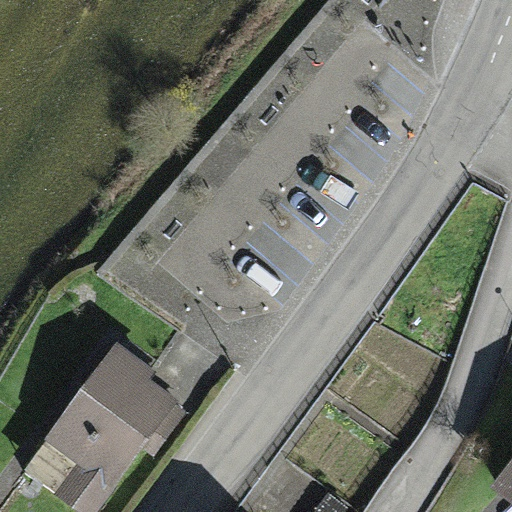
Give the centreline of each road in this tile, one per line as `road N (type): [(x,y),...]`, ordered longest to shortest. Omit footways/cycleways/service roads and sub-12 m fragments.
road 1 (secondary): [(181,511),(478,92)]
road 2 (residential): [(511,236),(461,376),(380,511)]
